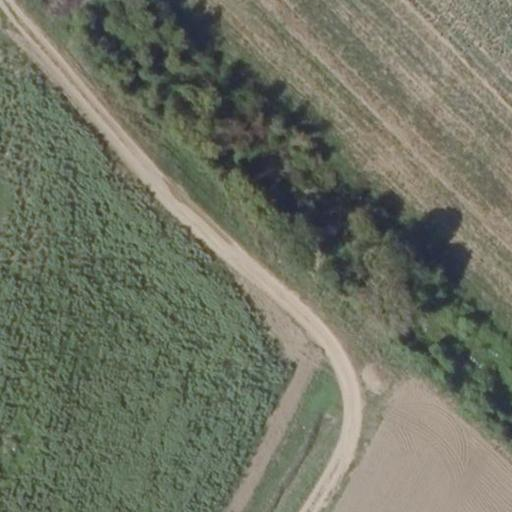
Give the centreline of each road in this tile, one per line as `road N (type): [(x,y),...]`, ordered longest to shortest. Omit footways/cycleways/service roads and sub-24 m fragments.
road 1 (track): [(8,0),(222,189),(349,341),(368,385),(366,428),(321,511)]
road 2 (track): [(118,98),(177,199),(204,227),(314,298)]
